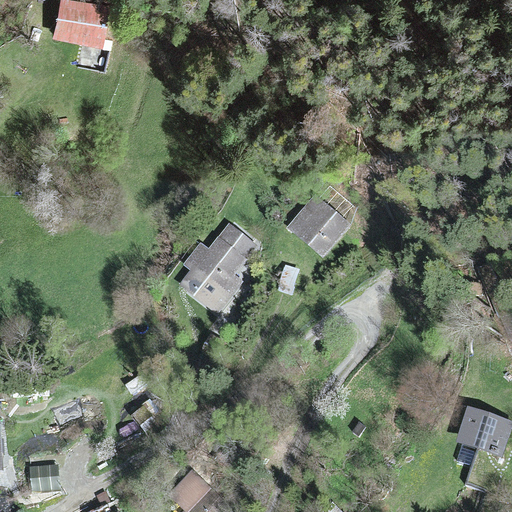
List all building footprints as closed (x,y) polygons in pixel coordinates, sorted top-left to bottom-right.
[(107,10),(59,1),(52,39),(100,48),(107,10)] [(347,239),(312,209),(291,233),(326,263),(347,239)] [(267,255),(231,229),(212,255),(202,248),(186,271),(195,277),(185,290),(221,317),(267,255)] [(511,435),(511,427),(468,418),(461,451),(506,461),(511,435)] [(59,466),(33,467),(34,487),(60,486),(59,466)] [(125,511),(122,501),(117,502),(85,511),(125,511)]
